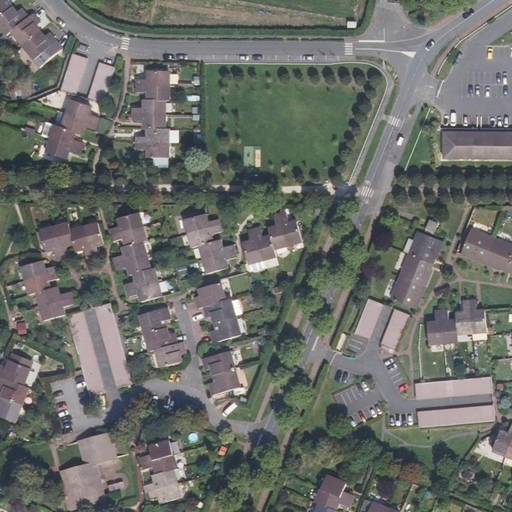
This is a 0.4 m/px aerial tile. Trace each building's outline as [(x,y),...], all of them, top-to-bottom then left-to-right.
[(0,0),(0,19),(13,9),(8,4),(12,0),(0,0)] [(13,9),(0,19),(0,27),(8,38),(13,33),(30,19),(22,10),(17,14),(13,9)] [(30,19),(13,33),(24,47),(42,33),(37,28),(42,24),(34,15),(30,19)] [(42,33),(24,47),(36,62),(58,44),(50,34),(46,38),(42,33)] [(88,59),(74,55),(61,92),(76,96),(88,59)] [(116,68),(101,64),(89,100),(104,105),(116,68)] [(139,87),(170,87),(171,72),(149,72),(149,81),(139,81),(139,87)] [(18,85),(11,88),(15,98),(22,95),(18,85)] [(170,101),(170,87),(139,87),(139,93),(149,93),(149,101),(167,101),(170,101)] [(72,101),(68,114),(99,124),(101,118),(91,115),(93,108),(72,101)] [(167,116),(167,101),(149,101),(145,101),(145,109),(135,109),(135,115),(167,116)] [(99,124),(68,114),(63,128),(78,133),(84,135),(86,128),(97,131),(99,124)] [(168,130),(167,116),(135,115),(134,122),(146,122),(145,130),(149,130),(168,130)] [(78,133),(63,128),(57,126),(52,140),(83,150),(85,143),(75,140),(78,133)] [(170,131),(168,130),(149,130),(149,138),(138,138),(138,145),(171,145),(170,131)] [(511,137),(445,136),(445,158),(511,158),(511,137)] [(83,150),(52,140),(48,153),(68,160),(71,153),(80,156),(83,150)] [(170,159),(171,145),(138,145),(138,150),(148,151),(148,159),(170,159)] [(280,215),(288,246),(303,242),(297,222),(289,224),(286,213),(280,215)] [(111,229),(113,236),(144,227),(140,214),(119,219),(121,227),(111,229)] [(189,235),(220,227),(218,220),(208,223),(206,215),(185,220),(189,235)] [(271,237),(275,250),(288,246),(280,215),(273,217),(276,227),(269,229),(271,237)] [(426,229),(434,232),(438,224),(429,220),(426,229)] [(74,245),(71,231),(69,224),(55,228),(63,258),(69,257),(67,247),(74,245)] [(99,224),(85,228),(92,258),(99,256),(96,246),(104,245),(99,224)] [(125,240),(127,247),(143,242),(147,241),(144,227),(113,236),(114,242),(125,240)] [(200,246),(214,243),(212,236),(222,233),(220,227),(189,235),(192,249),(200,246)] [(63,258),(55,228),(41,232),(46,252),(54,250),(57,260),(63,258)] [(85,228),(71,231),(74,245),(76,251),(84,250),(86,259),(92,258),(85,228)] [(279,265),(275,250),(271,237),(264,239),(261,228),(254,230),(263,261),(265,269),(279,265)] [(249,265),(263,261),(254,230),(248,232),(251,242),(243,244),(249,265)] [(483,264),(493,239),(471,230),(462,252),(468,254),(467,258),(483,264)] [(415,241),(409,255),(431,263),(433,258),(436,260),(443,243),(418,233),(415,241)] [(410,239),(404,253),(409,255),(415,241),(410,239)] [(507,269),(511,256),(511,246),(493,239),(483,264),(500,271),(501,267),(507,269)] [(221,241),(214,243),(200,246),(203,261),(235,253),(233,246),(223,249),(221,241)] [(114,258),(116,265),(147,256),(143,242),(127,247),(123,248),(125,255),(114,258)] [(237,259),(235,253),(203,261),(208,275),(229,269),(227,261),(237,259)] [(400,278),(425,288),(432,271),(428,269),(431,263),(409,255),(400,278)] [(131,275),(134,274),(152,270),(147,256),(116,265),(118,271),(129,268),(131,275)] [(22,268),(26,281),(57,273),(55,267),(45,269),(44,262),(22,268)] [(152,270),(134,274),(136,282),(126,285),(128,291),(159,283),(155,269),(152,270)] [(30,295),(38,293),(51,289),(49,282),(59,280),(57,273),(26,281),(30,295)] [(415,302),(418,304),(425,288),(400,278),(391,300),(413,309),(415,302)] [(159,283),(128,291),(130,298),(140,295),(142,303),(163,297),(159,283)] [(198,310),(204,308),(226,302),(221,284),(199,289),(201,297),(195,298),(198,310)] [(281,286),(273,289),(274,295),(283,292),(281,286)] [(38,293),(41,308),(72,300),(71,293),(61,296),(59,288),(51,289),(38,293)] [(369,299),(354,334),(369,340),(383,305),(369,299)] [(72,300),(41,308),(45,321),(65,316),(64,308),(74,305),(72,300)] [(226,302),(204,308),(207,319),(213,317),(216,324),(236,318),(236,316),(232,302),(231,300),(226,302)] [(239,300),(232,302),(236,316),(243,315),(239,300)] [(458,335),(473,334),(470,302),(463,303),(464,313),(456,314),(457,320),(458,335)] [(470,302),(473,334),(487,333),(485,311),(477,312),(476,302),(470,302)] [(133,385),(111,303),(96,307),(118,389),(133,385)] [(146,334),(167,328),(165,322),(171,320),(168,309),(141,316),(146,334)] [(396,310),(382,345),(392,350),(396,351),(410,315),(396,310)] [(90,396),(99,394),(104,393),(82,311),(67,315),(84,374),(90,396)] [(430,345),(445,344),(442,311),(435,312),(436,323),(428,323),(430,345)] [(459,342),(458,335),(457,320),(449,321),(448,311),(442,311),(445,344),(459,342)] [(236,318),(216,324),(217,331),(211,332),(214,343),(241,336),(236,318)] [(27,326),(19,327),(20,335),(28,334),(27,326)] [(156,351),(178,345),(175,333),(169,335),(167,328),(146,334),(151,352),(156,351)] [(487,333),(473,334),(473,341),(487,340),(487,333)] [(265,338),(261,343),(266,348),(270,343),(265,338)] [(16,347),(23,351),(26,346),(19,342),(16,347)] [(183,343),(178,345),(156,351),(161,368),(183,363),(181,356),(186,354),(183,343)] [(392,350),(382,345),(380,349),(390,353),(392,350)] [(214,376),(236,370),(231,352),(228,353),(218,355),(204,360),(206,371),(212,369),(214,376)] [(7,368),(2,366),(0,370),(0,377),(3,379),(23,387),(31,370),(10,361),(7,368)] [(241,388),(236,370),(214,376),(216,383),(210,385),(213,396),(241,388)] [(415,383),(416,399),(492,393),(491,377),(415,383)] [(30,389),(23,387),(3,379),(0,385),(0,390),(4,392),(2,398),(22,407),(30,389)] [(0,417),(16,423),(22,407),(2,398),(0,402),(0,417)] [(418,413),(419,428),(480,423),(495,422),(494,407),(418,413)] [(492,451),(506,457),(511,441),(511,424),(507,434),(500,432),(492,451)] [(65,508),(66,511),(106,500),(96,463),(117,458),(110,435),(93,439),(94,442),(87,444),(86,441),(80,443),(85,466),(62,472),(63,478),(67,477),(69,484),(65,485),(71,506),(65,508)] [(143,463),(174,456),(170,441),(150,447),(152,455),(141,457),(143,463)] [(225,456),(228,449),(223,447),(220,454),(225,456)] [(157,475),(174,471),(178,470),(174,456),(143,463),(144,470),(155,467),(157,475)] [(150,492),(178,484),(174,471),(157,475),(154,476),(155,484),(145,486),(147,493),(150,492)] [(322,490),(351,501),(354,495),(345,491),(348,484),(328,476),(322,490)] [(182,499),(178,484),(150,492),(152,498),(159,496),(161,504),(182,499)] [(320,504),(337,511),(339,504),(349,508),(351,501),(322,490),(317,503),(320,504)] [(384,511),(387,508),(374,503),(369,511),(384,511)]
